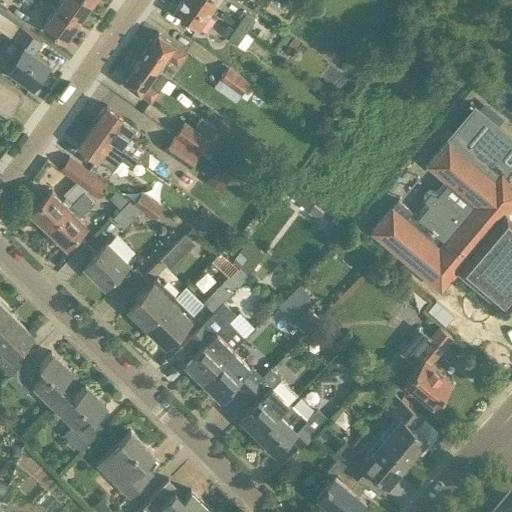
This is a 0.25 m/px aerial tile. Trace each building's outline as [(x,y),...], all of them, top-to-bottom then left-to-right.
[(78,19),(91,0),(58,0),(56,3),(78,19)] [(211,6),(202,0),(178,0),(172,9),(196,27),(211,6)] [(64,39),(78,19),(56,3),(42,23),(64,39)] [(32,51),(40,40),(0,11),(0,30),(21,45),(5,68),(30,85),(47,62),(32,51)] [(235,24),(245,31),(254,18),(244,11),(235,24)] [(226,37),(236,43),(245,31),(235,24),(226,37)] [(245,31),(236,43),(243,47),(251,35),(245,31)] [(157,32),(140,56),(157,68),(166,56),(176,63),(185,52),(157,32)] [(140,56),(123,80),(150,100),(158,88),(159,88),(182,105),(190,93),(167,76),(157,68),(140,56)] [(248,80),(227,65),(213,85),(234,101),(248,80)] [(0,80),(0,96),(15,107),(23,97),(0,80)] [(0,112),(8,118),(15,107),(0,96),(0,112)] [(395,198),(369,229),(438,288),(456,267),(502,305),(511,293),(511,215),(505,210),(511,201),(511,137),(501,129),(504,125),(500,122),(480,106),(476,102),(450,132),(425,162),(445,180),(435,192),(428,189),(422,196),(426,203),(415,215),(395,198)] [(106,104),(91,124),(138,157),(138,156),(150,165),(150,152),(127,134),(134,124),(106,104)] [(173,134),(198,152),(208,137),(183,120),(173,134)] [(91,124),(77,144),(112,169),(120,158),(120,157),(131,166),(138,157),(91,124)] [(199,153),(198,152),(173,134),(172,134),(162,148),(188,166),(199,153)] [(58,168),(86,189),(96,175),(67,155),(58,168)] [(205,180),(221,192),(232,176),(216,164),(205,180)] [(96,175),(86,189),(97,196),(107,182),(96,175)] [(291,182),(284,190),(305,207),(312,199),(291,182)] [(140,188),(132,200),(142,208),(149,213),(153,216),(162,203),(140,188)] [(50,189),(30,210),(47,227),(68,206),(67,205),(72,201),(64,194),(60,198),(50,189)] [(67,205),(68,206),(47,227),(65,244),(85,223),(78,216),(94,200),(84,189),(72,201),(67,205)] [(142,208),(132,200),(129,199),(112,217),(123,227),(142,208)] [(159,224),(156,226),(155,230),(158,233),(161,233),(165,231),(165,227),(163,224),(159,224)] [(194,242),(191,238),(184,231),(158,257),(169,267),(194,242)] [(230,256),(246,269),(263,251),(247,237),(230,256)] [(126,259),(106,240),(84,263),(103,282),(126,259)] [(231,240),(225,247),(232,252),(238,246),(231,240)] [(219,250),(210,260),(218,267),(227,257),(219,250)] [(202,300),(212,310),(222,300),(237,285),(238,285),(248,274),(238,266),(229,275),(227,274),(202,300)] [(145,324),(174,295),(165,286),(155,276),(126,305),(145,324)] [(191,310),(200,301),(186,285),(176,293),(191,310)] [(174,295),(145,324),(163,342),(192,313),(174,295)] [(453,315),(435,299),(427,309),(445,325),(453,315)] [(0,324),(12,313),(0,300),(0,324)] [(198,346),(183,361),(200,379),(232,347),(253,327),(238,311),(235,313),(222,300),(212,310),(213,311),(189,336),(198,346)] [(309,308),(295,322),(303,330),(317,316),(309,308)] [(0,324),(0,364),(9,373),(22,359),(25,356),(16,348),(32,332),(12,313),(0,324)] [(317,327),(333,342),(342,332),(326,317),(317,327)] [(428,362),(441,346),(451,334),(439,324),(408,362),(413,367),(402,380),(432,404),(450,381),(428,362)] [(249,363),(232,347),(200,379),(217,396),(232,381),(243,392),(260,374),(249,363)] [(54,401),(65,389),(58,382),(69,370),(49,350),(31,368),(22,359),(9,373),(5,376),(22,393),(34,381),(54,401)] [(260,374),(243,392),(253,401),(237,416),(255,434),(277,412),(288,401),(270,384),(279,375),(269,365),(260,374)] [(71,395),(65,389),(54,401),(74,421),(63,432),(80,448),(97,431),(87,421),(104,404),(83,383),(71,395)] [(405,461),(414,450),(425,437),(412,426),(421,416),(398,398),(386,412),(395,420),(379,439),(405,461)] [(288,401),(277,412),(255,434),(272,451),(287,436),(296,445),(326,416),(316,406),(306,416),(288,401)] [(153,452),(130,429),(110,450),(118,457),(104,472),(128,495),(146,476),(137,468),(153,452)] [(371,432),(344,465),(358,476),(365,482),(366,483),(374,472),(387,483),(405,461),(379,439),(371,432)] [(349,486),(358,476),(335,458),(326,469),(332,474),(315,495),(335,511),(352,511),(364,499),(349,486)] [(184,493),(168,477),(167,477),(140,504),(147,511),(213,511),(189,488),(184,493)] [(496,511),(511,511),(511,500),(510,503),(507,500),(496,511)]
